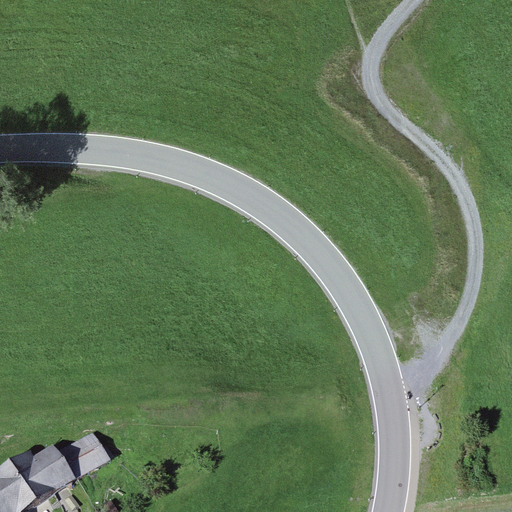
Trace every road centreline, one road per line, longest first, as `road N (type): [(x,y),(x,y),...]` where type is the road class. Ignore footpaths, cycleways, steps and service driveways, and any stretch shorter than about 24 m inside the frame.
road 1 (tertiary): [(390,511),(394,424),(386,381),(343,285),(306,240),(205,176),(101,152),(0,151)]
road 2 (track): [(415,0),(371,66),(374,88),(440,159),(470,207),(476,275),(444,363),(394,424)]
